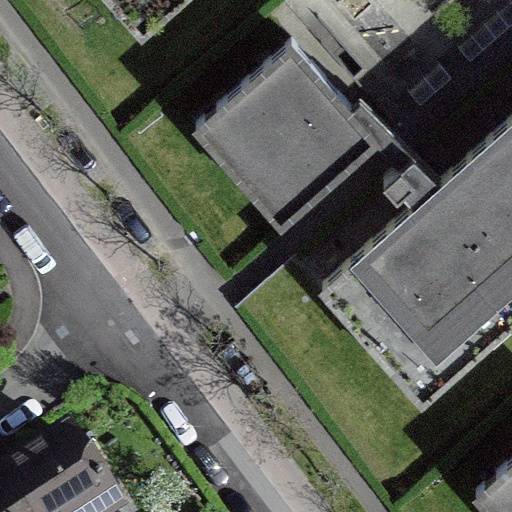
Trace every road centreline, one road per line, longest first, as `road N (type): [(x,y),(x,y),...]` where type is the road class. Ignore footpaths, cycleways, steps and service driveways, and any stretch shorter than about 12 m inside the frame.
road 1 (residential): [(272,511),(112,298)]
road 2 (residential): [(112,298),(0,153)]
road 3 (residential): [(112,298),(0,374)]
